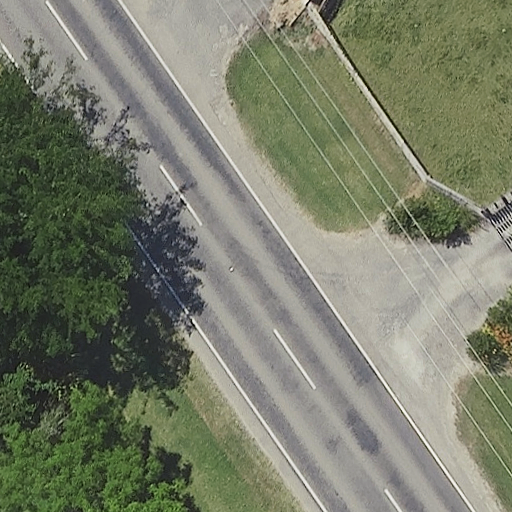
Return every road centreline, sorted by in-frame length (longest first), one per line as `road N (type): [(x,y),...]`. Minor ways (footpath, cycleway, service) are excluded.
road 1 (secondary): [(43,0),(398,511)]
road 2 (unknown): [(511,222),(306,380)]
